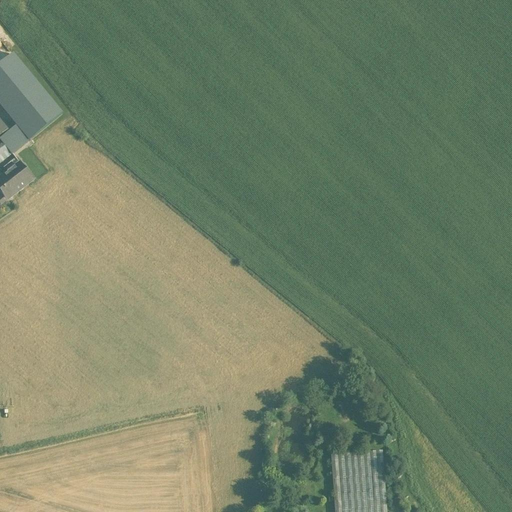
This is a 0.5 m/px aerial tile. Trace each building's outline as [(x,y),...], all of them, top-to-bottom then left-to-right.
[(60,118),(12,57),(0,66),(0,109),(19,133),(27,144),(60,118)] [(19,133),(2,145),(7,151),(11,156),(27,144),(19,133)] [(0,164),(11,156),(7,151),(1,155),(0,155),(0,164)] [(32,181),(16,160),(3,170),(7,174),(0,179),(0,193),(3,192),(9,199),(32,181)] [(3,192),(0,193),(0,194),(6,201),(9,199),(3,192)] [(386,511),(382,452),(331,456),(334,511),(386,511)]
